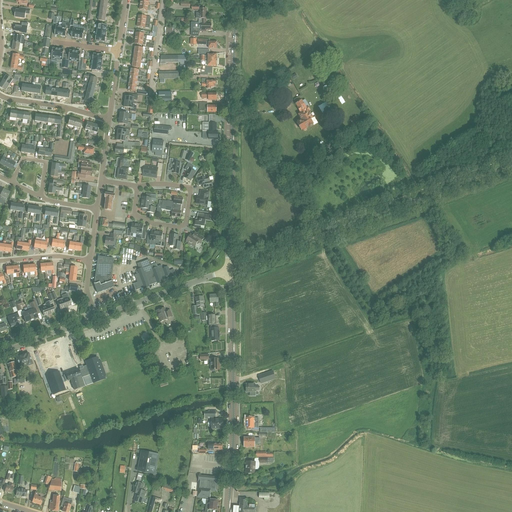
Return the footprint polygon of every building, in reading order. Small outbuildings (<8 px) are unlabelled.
[(199,19),(207,19),(208,19),(208,15),(207,15),(207,9),(204,8),(204,6),(192,6),(192,10),(200,10),(200,12),(196,12),(196,19),(199,19)] [(30,14),(30,9),(26,8),(26,11),(16,10),(15,17),(25,19),(26,14),(30,14)] [(200,19),(199,19),(199,22),(191,22),(191,29),(191,32),(193,32),(205,32),(205,30),(212,30),(212,24),(207,24),(207,19),(200,19)] [(25,30),(26,24),(22,24),(21,26),(15,25),(14,30),(22,32),(22,29),(25,30)] [(166,36),(175,36),(176,31),(173,31),(173,28),(166,28),(166,36)] [(24,41),(25,37),(15,35),(14,42),(27,45),(28,42),(24,41)] [(217,49),(217,48),(218,48),(218,46),(217,45),(217,42),(209,41),(209,40),(198,40),(198,44),(209,45),(209,48),(217,49)] [(22,52),(23,48),(27,48),(27,45),(14,42),(12,50),(22,52)] [(24,59),(24,56),(13,54),(12,61),(19,62),(19,59),(24,59)] [(94,60),(102,62),(102,61),(103,61),(104,56),(97,55),(98,54),(95,54),(94,54),(93,60),(94,60)] [(184,55),(161,56),(160,64),(166,64),(166,63),(180,63),(180,64),(184,64),(184,55)] [(201,58),(201,60),(208,60),(208,66),(213,67),(216,67),(216,62),(217,61),(218,59),(217,58),(201,58)] [(18,66),(19,62),(12,61),(11,68),(22,70),(22,67),(18,66)] [(201,69),(200,75),(208,75),(208,73),(212,74),(213,67),(208,66),(205,66),(205,69),(201,69)] [(84,77),(88,78),(86,82),(87,82),(96,85),(98,79),(92,77),(92,76),(85,74),(84,77)] [(13,79),(6,75),(3,81),(10,85),(13,79)] [(216,81),(208,80),(208,79),(202,79),(202,87),(207,87),(207,89),(211,89),(211,87),(215,87),(215,85),(216,85),(216,84),(217,84),(217,82),(216,81)] [(10,85),(3,81),(0,85),(0,87),(6,91),(10,85)] [(83,82),(82,84),(86,85),(85,88),(95,91),(96,85),(87,82),(86,82),(83,81),(83,82)] [(81,87),(81,90),(88,92),(87,95),(93,97),(95,91),(85,88),(81,87)] [(172,92),(159,92),(159,101),(172,101),(172,92)] [(79,96),(86,98),(85,101),(92,103),(93,97),(87,95),(80,93),(79,96)] [(126,96),(125,102),(134,103),(134,100),(138,101),(138,95),(128,93),(127,96),(126,96)] [(310,111),(308,107),(310,106),(305,99),(302,101),(297,105),(299,108),(298,108),(300,112),(301,111),(302,113),(299,115),(301,119),(301,120),(298,122),(299,123),(298,123),(302,131),(303,130),(304,131),(305,131),(307,130),(307,129),(307,128),(308,127),(309,127),(313,125),(310,120),(313,118),(310,113),(310,114),(308,112),(310,111)] [(134,103),(125,102),(125,107),(131,108),(130,111),(136,112),(137,106),(134,106),(134,103)] [(204,111),(204,110),(208,110),(208,112),(216,113),(216,105),(208,105),(208,103),(200,103),(200,111),(204,111)] [(16,119),(17,112),(11,111),(10,115),(7,114),(6,120),(9,121),(10,118),(16,119)] [(152,114),(144,113),(143,117),(148,118),(148,122),(151,123),(152,114)] [(356,115),(350,121),(353,124),(359,119),(356,115)] [(74,126),(76,119),(70,117),(68,125),(74,126)] [(76,119),(74,126),(80,128),(82,121),(76,119)] [(91,134),(93,124),(87,122),(85,129),(88,130),(88,133),(87,137),(89,137),(90,133),(91,134)] [(210,139),(218,139),(218,131),(217,131),(216,123),(209,123),(209,132),(204,132),(204,136),(205,136),(205,141),(210,141),(210,139)] [(93,134),(94,132),(97,132),(99,126),(93,124),(91,134),(93,134)] [(171,130),(172,127),(165,126),(156,125),(155,133),(168,134),(169,130),(171,130)] [(118,135),(130,137),(131,131),(131,128),(125,127),(125,130),(119,129),(118,135)] [(26,143),(25,146),(22,146),(21,152),(27,153),(28,147),(29,144),(29,140),(26,139),(26,143)] [(162,156),(163,141),(154,140),(152,152),(156,152),(155,155),(162,156)] [(32,144),(33,144),(33,147),(28,147),(27,153),(34,154),(35,148),(36,144),(36,142),(32,142),(32,144)] [(44,142),(43,149),(39,148),(38,155),(45,156),(45,149),(46,142),(44,142)] [(53,146),(53,143),(51,143),(50,146),(50,150),(45,149),(45,156),(51,157),(52,150),(53,146)] [(133,146),(129,145),(127,145),(117,144),(117,147),(116,147),(115,153),(124,154),(125,149),(132,150),(133,146)] [(85,151),(84,153),(93,155),(94,148),(79,146),(78,150),(85,151)] [(4,154),(3,157),(0,162),(6,166),(9,160),(5,158),(7,155),(4,154)] [(15,163),(11,161),(13,158),(11,157),(9,160),(6,166),(12,169),(15,163)] [(81,168),(91,169),(91,163),(85,162),(85,159),(79,158),(78,164),(81,164),(81,168)] [(118,168),(116,178),(127,180),(130,163),(127,162),(128,160),(119,159),(118,165),(117,164),(117,165),(116,165),(116,167),(116,168),(118,168)] [(173,162),(173,159),(170,159),(169,164),(168,167),(172,168),(171,173),(179,174),(181,163),(173,162)] [(141,161),(139,170),(143,170),(142,177),(150,178),(151,166),(145,165),(145,161),(141,161)] [(158,172),(162,173),(163,164),(158,163),(158,167),(151,166),(150,178),(157,179),(158,172)] [(194,167),(188,163),(185,170),(188,171),(184,177),(191,181),(196,172),(192,170),(194,167)] [(91,169),(81,168),(81,172),(78,172),(77,177),(84,178),(84,175),(90,176),(91,170),(91,169)] [(198,178),(199,186),(205,184),(206,188),(213,187),(212,181),(210,181),(209,176),(206,177),(205,176),(204,176),(203,176),(203,177),(198,178)] [(84,187),(83,192),(90,193),(91,187),(84,186),(84,185),(80,184),(77,184),(77,186),(84,187)] [(115,200),(115,195),(114,195),(115,189),(108,188),(107,194),(106,194),(106,198),(107,198),(105,210),(112,211),(114,200),(115,200)] [(0,198),(5,201),(10,192),(4,189),(1,194),(0,192),(0,198)] [(79,194),(83,195),(82,198),(89,199),(90,193),(83,192),(79,191),(76,191),(75,193),(79,194)] [(208,198),(209,192),(203,191),(203,196),(201,197),(198,196),(197,204),(208,206),(209,198),(208,198)] [(156,201),(157,195),(151,194),(150,198),(143,197),(142,203),(151,204),(151,201),(156,201)] [(174,202),(167,201),(163,201),(162,205),(181,208),(182,204),(183,205),(183,198),(175,197),(174,202)] [(151,207),(151,204),(142,203),(142,208),(147,209),(147,212),(154,213),(155,207),(151,207)] [(166,210),(173,211),(172,216),(181,218),(182,211),(181,211),(181,208),(162,205),(162,209),(166,210)] [(80,214),(76,213),(73,213),(73,215),(76,216),(80,216),(79,221),(86,222),(87,216),(80,215),(80,214)] [(210,221),(211,215),(205,214),(204,218),(198,217),(198,218),(197,218),(197,219),(196,218),(195,224),(194,224),(194,227),(196,228),(201,229),(201,226),(205,227),(206,220),(210,221)] [(75,223),(79,224),(78,227),(85,228),(86,222),(79,221),(76,220),(69,219),(68,222),(75,223)] [(108,220),(104,219),(103,226),(125,229),(126,224),(114,223),(113,224),(108,224),(109,223),(107,223),(108,220)] [(134,233),(137,234),(138,225),(132,224),(131,229),(128,229),(127,236),(133,237),(134,233)] [(136,238),(145,239),(146,232),(143,232),(144,225),(140,224),(140,225),(138,225),(137,234),(136,238)] [(24,244),(25,236),(24,236),(25,229),(22,228),(21,236),(22,236),(21,239),(20,243),(17,243),(16,250),(22,250),(23,244),(24,244)] [(152,230),(151,232),(151,238),(148,237),(147,244),(155,245),(157,232),(155,232),(155,231),(152,230)] [(164,247),(165,240),(162,239),(163,232),(160,232),(160,233),(157,232),(155,245),(155,246),(164,247)] [(195,232),(193,235),(191,234),(186,241),(189,243),(188,244),(188,245),(190,246),(191,246),(192,245),(195,247),(197,244),(198,244),(199,244),(200,242),(201,243),(204,238),(195,232)] [(52,247),(58,248),(59,241),(59,238),(60,234),(57,233),(57,237),(56,237),(56,240),(53,240),(52,247)] [(116,239),(117,234),(111,233),(111,239),(106,238),(106,245),(116,246),(117,239),(116,239)] [(34,248),(40,249),(41,239),(42,239),(42,235),(39,234),(39,238),(35,238),(35,241),(34,248)] [(180,250),(181,242),(178,242),(179,235),(171,234),(170,246),(174,246),(174,249),(180,250)] [(81,240),(80,244),(76,243),(75,250),(81,251),(82,244),(83,244),(83,241),(84,238),(81,237),(81,240)] [(59,241),(58,248),(64,249),(65,242),(66,242),(66,238),(64,238),(63,241),(59,241)] [(46,239),(46,240),(41,239),(40,249),(46,250),(47,243),(48,243),(49,239),(46,239)] [(24,244),(23,244),(22,250),(28,251),(29,244),(30,245),(31,241),(29,240),(28,244),(24,244)] [(11,242),(6,241),(5,252),(11,253),(12,246),(13,246),(14,242),(11,242)] [(114,259),(99,257),(95,282),(96,284),(95,284),(98,293),(115,287),(112,278),(114,262),(119,263),(119,260),(114,259)] [(149,260),(137,264),(140,269),(138,270),(139,274),(135,275),(138,283),(134,284),(136,290),(144,287),(143,285),(149,283),(150,285),(157,282),(156,280),(162,278),(163,280),(168,278),(168,276),(169,276),(170,278),(176,275),(174,270),(170,271),(169,267),(163,269),(162,266),(158,267),(157,263),(151,265),(149,260)] [(46,264),(47,271),(52,271),(52,274),(54,274),(54,270),(53,270),(52,263),(46,264)] [(68,268),(67,272),(66,272),(66,273),(76,274),(77,268),(71,267),(71,266),(67,265),(64,265),(63,267),(67,268),(68,268)] [(17,277),(18,277),(20,277),(20,273),(19,273),(18,266),(12,267),(13,274),(16,274),(17,277)] [(76,274),(66,273),(66,274),(70,275),(69,280),(75,281),(76,274)] [(57,277),(53,276),(52,284),(49,284),(48,287),(56,288),(57,277)] [(210,303),(211,303),(214,302),(215,307),(219,307),(218,302),(219,302),(218,295),(210,295),(210,303)] [(203,296),(196,297),(197,306),(197,308),(204,307),(203,296)] [(57,300),(58,303),(60,310),(63,309),(64,309),(66,308),(62,298),(57,300)] [(64,301),(63,298),(62,298),(66,308),(69,307),(68,307),(71,306),(69,299),(64,301)] [(35,310),(39,309),(36,301),(35,299),(33,299),(34,302),(29,304),(31,308),(32,310),(29,312),(32,321),(38,318),(37,314),(35,310)] [(14,301),(18,311),(22,310),(20,306),(23,305),(21,301),(16,303),(15,301),(14,301)] [(46,304),(44,305),(45,307),(41,309),(44,316),(47,315),(50,314),(47,307),(46,304)] [(47,307),(50,314),(52,314),(52,313),(55,312),(53,304),(47,307)] [(168,318),(171,317),(169,310),(165,311),(165,308),(161,309),(160,309),(158,310),(157,311),(161,322),(168,319),(168,318)] [(26,323),(32,321),(29,312),(25,313),(24,311),(22,312),(26,323)] [(17,320),(20,319),(18,314),(14,315),(7,317),(11,327),(15,326),(15,327),(19,326),(17,320)] [(216,325),(215,316),(215,315),(208,315),(208,325),(216,325)] [(211,341),(219,340),(219,328),(211,328),(211,341)] [(17,368),(19,368),(20,368),(20,367),(26,365),(27,367),(33,364),(28,353),(16,358),(17,362),(16,363),(17,368)] [(71,380),(75,390),(80,388),(86,386),(83,377),(91,374),(95,382),(106,378),(104,374),(106,373),(102,362),(100,363),(99,359),(88,363),(88,365),(83,366),(80,367),(81,368),(79,368),(66,373),(68,380),(70,379),(71,380)] [(215,371),(215,370),(220,370),(220,365),(219,365),(219,359),(211,359),(211,370),(212,371),(214,371),(215,371)] [(14,371),(16,370),(14,362),(7,364),(10,372),(11,378),(15,376),(14,371)] [(47,376),(54,395),(65,390),(58,371),(47,376)] [(266,382),(275,379),(273,371),(264,374),(266,382)] [(255,390),(259,390),(259,386),(255,386),(255,384),(246,384),(246,392),(255,392),(255,390)] [(216,419),(216,410),(209,410),(209,412),(205,412),(205,419),(216,419)] [(258,428),(258,418),(247,418),(246,428),(258,428)] [(211,420),(211,428),(222,428),(222,425),(224,424),(224,422),(222,421),(222,420),(211,420)] [(260,444),(260,438),(255,438),(244,438),(244,447),(255,447),(255,444),(260,444)] [(152,474),(152,473),(155,474),(159,457),(156,456),(142,453),(138,471),(152,474)] [(255,462),(246,462),(246,473),(254,474),(255,469),(255,462)] [(14,476),(12,475),(13,472),(9,471),(8,474),(6,479),(10,481),(10,478),(13,479),(14,476)] [(199,474),(197,492),(193,492),(193,497),(197,497),(210,499),(211,491),(217,491),(218,483),(219,483),(220,476),(215,475),(215,477),(201,475),(201,474),(199,474)] [(61,491),(62,482),(61,482),(62,479),(55,478),(55,480),(52,479),(48,490),(54,491),(61,491)] [(142,502),(145,493),(142,492),(144,484),(136,482),(133,493),(136,494),(135,500),(142,502)] [(11,494),(14,485),(9,483),(8,486),(7,485),(5,492),(11,494)] [(173,493),(175,487),(171,486),(164,484),(162,489),(166,490),(165,491),(173,493)] [(26,497),(27,490),(17,489),(16,495),(22,496),(22,497),(26,497)] [(35,492),(32,502),(40,505),(43,498),(37,497),(38,494),(35,492)] [(58,511),(60,496),(53,495),(53,501),(50,500),(49,509),(51,510),(51,511),(58,511)] [(64,511),(68,511),(72,500),(64,497),(61,506),(64,507),(63,511),(64,511)] [(255,511),(256,505),(247,505),(247,498),(240,498),(240,504),(239,511),(255,511)] [(217,510),(218,500),(206,499),(205,511),(203,511),(202,511),(207,511),(208,511),(207,511),(207,510),(209,509),(217,510)]
